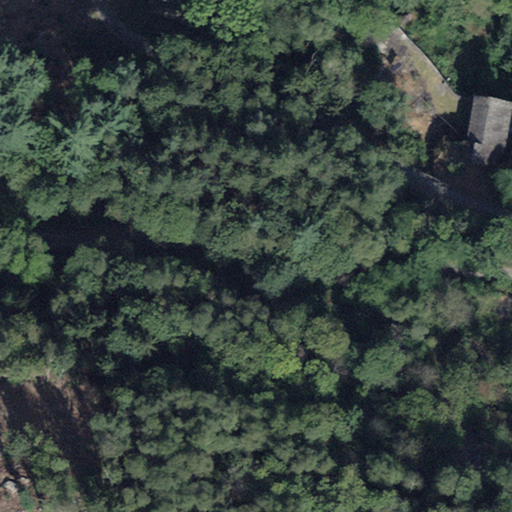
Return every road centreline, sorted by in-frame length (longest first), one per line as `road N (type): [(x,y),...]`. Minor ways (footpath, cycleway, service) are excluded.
road 1 (unclassified): [(511,278),(158,237),(51,241),(0,231)]
road 2 (unclassified): [(96,0),(132,39),(301,112),(463,205),(511,224)]
